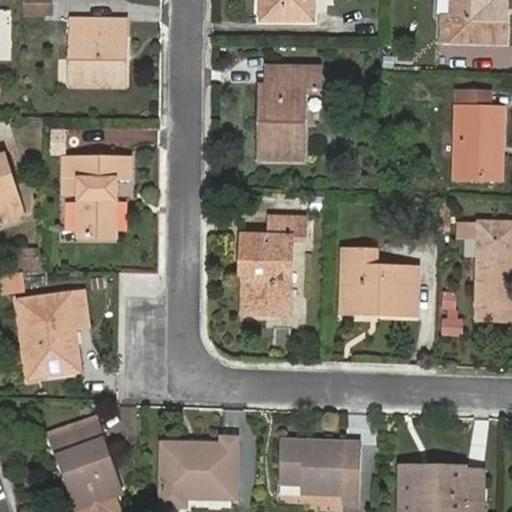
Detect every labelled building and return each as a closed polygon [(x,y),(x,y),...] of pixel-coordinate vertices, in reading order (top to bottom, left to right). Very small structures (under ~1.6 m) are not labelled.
[(24,0),(25,14),(51,14),(51,0),(24,0)] [(261,0),(261,20),(313,20),(312,0),(261,0)] [(493,13),(492,0),(451,0),(451,16),(443,16),(442,40),(468,41),(469,35),(486,35),(486,42),(505,42),(506,13),(493,13)] [(122,37),(112,37),(112,21),(72,21),(71,87),(125,87),(125,64),(122,64),(122,37)] [(261,114),(268,114),(268,131),(260,131),(260,160),(304,161),(305,87),(320,87),(320,68),(276,68),(276,87),(261,86),(261,114)] [(491,93),(458,92),(456,179),(495,181),(495,145),(503,146),(504,109),(490,108),(491,93)] [(0,226),(26,218),(4,156),(0,156),(0,226)] [(116,238),(116,181),(130,181),(130,160),(65,160),(65,194),(80,194),(79,237),(116,238)] [(242,236),(242,253),(250,253),(248,311),(290,312),(292,241),(305,241),(305,219),(270,218),(270,236),(242,236)] [(457,238),(479,239),(477,319),(511,320),(511,223),(457,222),(457,238)] [(377,268),(378,252),(344,251),(342,305),(377,306),(377,314),(418,315),(418,270),(377,268)] [(439,293),(439,336),(458,336),(458,292),(439,293)] [(21,302),(28,352),(41,350),(45,377),(81,372),(75,329),(88,327),(84,294),(21,302)] [(50,436),(52,439),(97,424),(95,420),(50,436)] [(123,494),(97,424),(52,439),(69,486),(78,483),(87,507),(123,494)] [(222,445),(162,445),(161,506),(186,507),(187,499),(192,499),(192,489),(237,490),(239,439),(222,439),(222,445)] [(344,444),(281,441),(280,484),(307,485),(307,494),(343,495),(343,504),(360,504),(361,447),(344,447),(344,444)] [(441,470),(441,479),(401,479),(400,511),(482,511),(483,473),(465,473),(465,470),(441,470)] [(78,483),(69,486),(77,511),(129,511),(123,494),(87,507),(78,483)]
